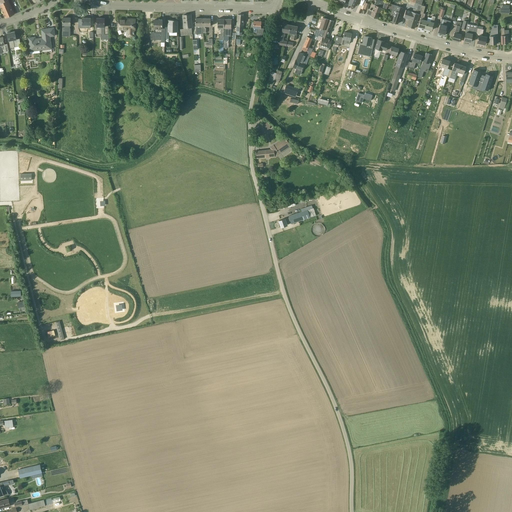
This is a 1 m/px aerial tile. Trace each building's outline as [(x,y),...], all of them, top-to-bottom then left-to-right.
[(0,7),(5,18),(14,14),(7,0),(0,0),(2,3),(0,4),(0,7)] [(377,19),(381,7),(384,2),(379,0),(376,0),(373,11),(371,10),(369,10),(367,14),(371,16),(377,19)] [(419,12),(422,5),(422,4),(416,2),(415,3),(413,10),(419,12)] [(403,8),(398,6),(394,5),(392,10),(396,11),(392,22),(393,22),(393,23),(395,24),(396,23),(398,24),(403,8)] [(419,12),(422,13),(418,26),(425,28),(427,21),(424,20),(425,14),(424,13),(426,6),(422,5),(419,12)] [(414,28),(419,14),(412,12),(406,10),(403,17),(410,19),(407,26),(414,28)] [(181,36),(191,35),(192,35),(192,34),(191,14),(183,15),(184,29),(180,30),(181,36)] [(427,21),(425,28),(432,30),(436,17),(432,16),(431,22),(427,21)] [(71,25),(71,23),(71,18),(63,17),(63,36),(70,37),(70,31),(67,31),(67,25),(71,25)] [(87,31),(90,31),(91,25),(91,18),(83,18),(82,21),(78,21),(78,25),(82,25),(82,28),(87,28),(87,31)] [(109,34),(109,28),(109,25),(105,25),(105,19),(102,19),(102,18),(97,18),(97,26),(101,26),(101,39),(108,39),(109,34)] [(203,18),(203,33),(206,33),(206,28),(205,28),(205,26),(211,26),(211,18),(203,18)] [(323,37),(329,20),(323,18),(319,28),(321,28),(320,31),(316,30),(314,35),(318,36),(318,35),(323,37)] [(128,36),(134,36),(134,30),(135,30),(135,19),(131,19),(131,20),(119,19),(118,29),(128,29),(128,36)] [(442,19),(442,20),(440,24),(438,32),(445,34),(447,26),(449,27),(451,21),(442,19)] [(165,30),(162,30),(162,20),(154,20),(154,32),(151,32),(151,40),(161,40),(161,42),(165,42),(165,39),(165,30)] [(169,29),(165,29),(165,30),(165,39),(169,39),(169,32),(178,32),(178,21),(174,21),(174,20),(169,20),(169,29)] [(331,40),(327,39),(334,21),(329,20),(323,37),(319,48),(328,50),(331,40)] [(263,36),(265,28),(261,27),(261,21),(254,21),(253,27),(252,27),(252,33),(258,33),(257,36),(263,36)] [(285,32),(289,33),(290,25),(284,23),(282,33),(281,33),(278,44),(286,46),(287,41),(283,41),(285,32)] [(453,24),(449,35),(454,36),(453,40),(459,42),(461,34),(458,33),(460,26),(457,25),(453,24)] [(290,25),(289,33),(293,33),(293,36),(292,36),(291,39),(296,40),(297,34),(296,34),(298,26),(290,25)] [(473,33),(476,33),(477,28),(470,27),(469,29),(467,29),(464,41),(471,42),(473,34),(473,33)] [(30,51),(52,49),(50,36),(55,36),(54,28),(41,29),(42,38),(36,39),(35,37),(29,38),(30,51)] [(477,28),(476,33),(479,34),(479,35),(477,43),(485,44),(487,37),(482,36),(484,29),(477,28)] [(497,29),(491,29),(490,36),(490,44),(497,44),(496,38),(498,38),(497,29)] [(11,49),(15,48),(15,47),(21,46),(20,40),(17,40),(15,31),(11,32),(11,31),(8,32),(8,33),(7,33),(11,49)] [(338,47),(339,43),(344,45),(344,43),(350,44),(352,33),(345,32),(343,37),(342,37),(336,35),(334,42),(333,46),(338,47)] [(304,51),(307,52),(312,38),(308,36),(302,49),(304,50),(304,51)] [(365,36),(363,44),(360,43),(357,54),(371,57),(375,39),(371,39),(372,38),(365,36)] [(8,45),(5,45),(3,37),(0,37),(0,45),(1,45),(3,52),(9,51),(8,45)] [(388,44),(385,43),(385,42),(378,39),(375,48),(382,50),(386,51),(388,44)] [(392,46),(390,52),(394,54),(393,58),(395,59),(399,49),(392,46)] [(401,52),(396,68),(394,73),(390,86),(389,89),(395,92),(397,88),(408,54),(401,52)] [(296,60),(293,67),(296,68),(295,72),(301,75),(305,64),(306,64),(309,56),(307,55),(306,54),(306,55),(300,53),(297,60),(296,60)] [(408,67),(410,68),(414,69),(416,62),(420,63),(422,56),(415,53),(412,62),(409,62),(408,67)] [(421,65),(429,68),(431,63),(429,63),(432,55),(426,53),(421,65)] [(439,69),(444,71),(442,75),(447,76),(449,70),(447,69),(450,61),(443,59),(439,69)] [(354,71),(356,65),(350,63),(348,69),(354,71)] [(449,70),(447,76),(447,77),(455,80),(457,75),(460,65),(455,63),(452,70),(455,71),(454,74),(453,75),(451,74),(452,71),(449,70)] [(460,65),(457,75),(462,77),(460,84),(463,85),(466,75),(463,75),(466,67),(460,65)] [(478,83),(481,74),(482,72),(481,72),(474,70),(473,73),(472,75),(470,82),(469,83),(470,83),(477,86),(478,83)] [(485,76),(482,85),(481,87),(488,89),(489,90),(489,88),(491,83),(492,81),(493,76),(486,74),(485,76)] [(285,91),(284,92),(295,96),(298,89),(287,85),(286,85),(284,84),(282,90),(285,91)] [(365,95),(358,93),(356,101),(362,103),(363,98),(371,101),(373,95),(365,93),(365,95)] [(466,94),(461,107),(467,110),(472,96),(466,94)] [(507,98),(502,97),(499,108),(504,110),(507,98)] [(266,132),(271,126),(265,122),(261,128),(266,132)] [(281,154),(278,149),(289,143),(285,138),(271,147),(271,150),(257,151),(257,158),(276,157),(281,154)] [(313,208),(308,210),(310,217),(316,215),(313,208)] [(303,220),(310,217),(308,210),(289,216),(289,217),(285,219),(285,218),(279,221),(281,227),(288,225),(286,222),(290,221),(291,224),(298,221),(303,220)] [(32,374),(28,354),(18,356),(21,376),(32,374)] [(13,419),(4,420),(5,427),(13,426),(13,419)] [(42,473),(40,465),(18,470),(20,478),(42,473)] [(0,485),(0,496),(9,495),(9,494),(9,493),(8,493),(8,492),(8,491),(7,491),(7,490),(6,490),(6,489),(5,489),(2,490),(0,486),(0,485)] [(52,498),(44,500),(28,504),(30,510),(46,505),(53,503),(52,498)] [(9,499),(0,500),(0,507),(1,507),(2,508),(11,506),(9,499)]
